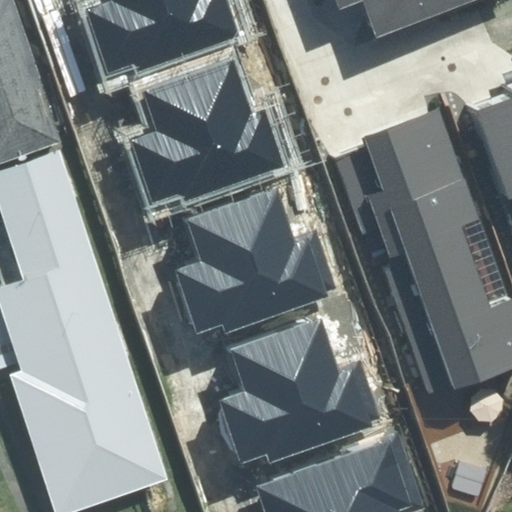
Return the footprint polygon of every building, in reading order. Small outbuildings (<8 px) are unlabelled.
[(38,82),(8,0),(0,0),(0,165),(49,148),(84,136),(62,73),(38,82)] [(511,14),(504,18),(497,0),(279,0),(315,95),(336,88),(343,106),(401,84),(430,161),(511,130),(511,14)] [(326,262),(270,108),(198,135),(208,162),(170,176),(195,245),(180,251),(222,364),(229,361),(258,441),(342,410),(311,326),(342,314),(336,297),(352,291),(339,257),(326,262)] [(49,148),(0,165),(0,217),(19,272),(0,278),(0,371),(6,369),(57,511),(60,511),(166,474),(49,148)] [(266,511),(262,498),(221,511),(266,511)]
